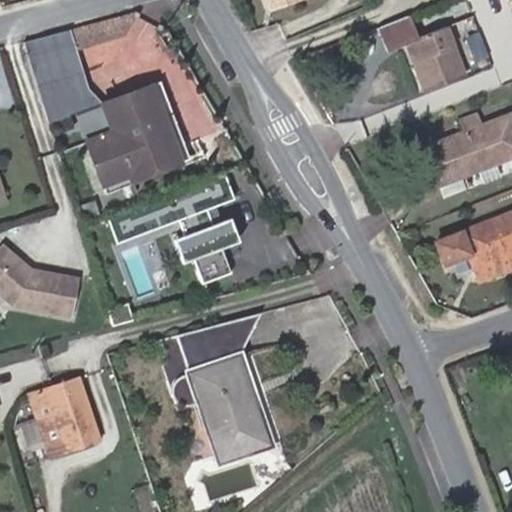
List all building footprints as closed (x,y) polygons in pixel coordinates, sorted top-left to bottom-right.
[(268,0),(272,9),(299,0),(268,0)] [(77,49),(125,35),(138,13),(132,11),(24,40),(37,83),(82,70),(77,49)] [(426,90),(465,76),(447,25),(415,36),(408,16),(378,27),(388,49),(407,42),(426,90)] [(92,103),(82,70),(37,83),(47,117),(92,103)] [(102,103),(112,130),(86,139),(103,183),(176,156),(150,86),(102,103)] [(440,184),(511,156),(511,113),(481,125),(465,131),(426,146),(440,184)] [(465,131),(481,125),(476,113),(461,119),(465,131)] [(208,208),(236,199),(226,171),(189,184),(194,198),(161,209),(158,199),(121,212),(129,236),(178,219),(182,231),(212,221),(208,208)] [(468,253),(474,267),(511,251),(511,210),(435,241),(444,263),(468,253)] [(233,273),(224,248),(244,241),(235,217),(181,236),(198,285),(233,273)] [(70,315),(78,277),(30,267),(1,242),(0,242),(0,292),(12,303),(70,315)] [(511,267),(511,251),(474,267),(480,281),(511,267)] [(129,303),(107,309),(112,325),(134,319),(129,303)] [(251,327),(258,312),(154,340),(173,395),(177,400),(174,404),(178,407),(184,402),(189,402),(195,401),(197,401),(216,459),(268,441),(232,334),(251,327)] [(97,437),(78,378),(30,393),(49,453),(97,437)] [(207,479),(216,500),(255,483),(246,462),(207,479)] [(149,485),(133,489),(138,511),(151,511),(156,511),(149,485)]
